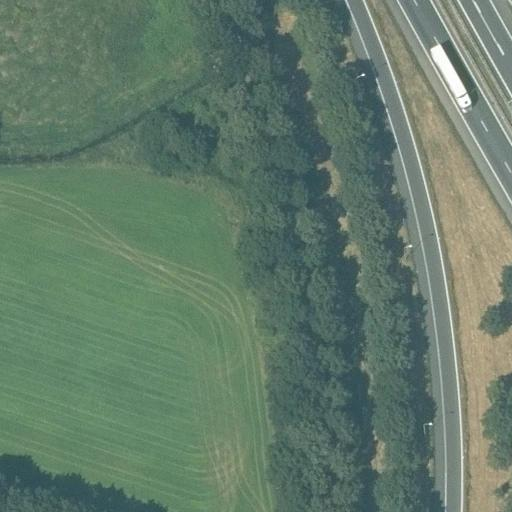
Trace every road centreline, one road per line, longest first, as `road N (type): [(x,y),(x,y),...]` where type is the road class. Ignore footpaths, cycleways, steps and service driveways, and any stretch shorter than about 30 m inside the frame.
road 1 (unclassified): [(330,511),(325,272),(299,179),(225,0)]
road 2 (motorway): [(351,0),(399,130),(438,305),(449,511)]
road 3 (motorway): [(415,0),(511,174)]
